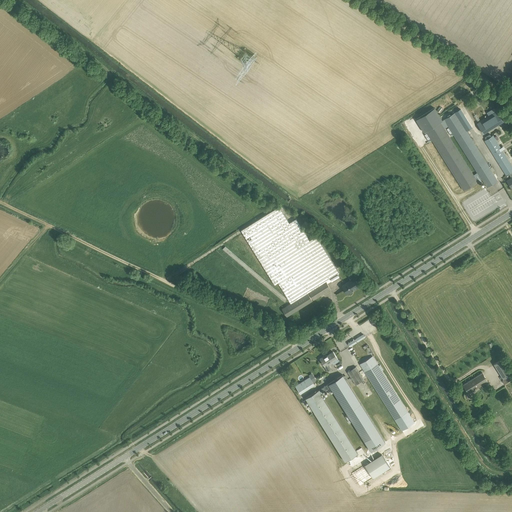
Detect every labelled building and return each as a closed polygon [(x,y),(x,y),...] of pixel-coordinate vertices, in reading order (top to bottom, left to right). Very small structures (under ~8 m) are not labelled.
[(434,108),(416,119),(424,132),(426,131),(464,190),(478,181),(477,181),(481,179),(477,172),(474,174),(445,128),(448,126),(444,119),(443,120),(434,108)] [(460,109),(455,112),(459,119),(465,115),(460,109)] [(498,110),(477,123),(483,133),(504,120),(498,110)] [(448,117),(444,119),(448,126),(449,127),(447,129),(452,136),(454,135),(477,172),(481,179),(482,178),(484,183),(487,187),(498,181),(495,176),(492,171),(489,167),(467,131),(459,119),(455,112),(452,114),(451,115),(448,117)] [(507,181),(511,187),(511,186),(511,165),(502,150),(505,149),(503,146),(501,148),(493,135),(485,140),(506,175),(508,174),(511,178),(507,181)] [(241,230),(221,242),(235,265),(242,260),(258,288),(269,281),(284,307),(331,278),(338,274),(338,273),(340,273),(316,236),(310,240),(296,218),(289,222),(279,206),(241,230)] [(338,274),(326,281),(328,284),(332,281),(332,280),(339,276),(338,274)] [(342,285),(347,293),(347,292),(353,288),(354,289),(359,286),(352,274),(348,276),(351,280),(342,285)] [(309,292),(313,300),(331,289),(328,284),(326,281),(309,292)] [(308,293),(282,309),(287,316),(313,300),(308,293)] [(347,343),(349,347),(357,342),(354,338),(347,343)] [(320,358),(328,370),(331,368),(329,364),(332,363),(331,361),(337,358),(333,352),(327,356),(326,355),(320,358)] [(360,364),(395,420),(408,412),(372,356),(360,364)] [(503,380),(505,384),(511,380),(511,368),(505,357),(495,364),(504,379),(503,380)] [(347,372),(356,385),(364,380),(356,366),(347,372)] [(463,384),(469,393),(488,381),(482,372),(463,384)] [(343,374),(318,390),(320,394),(331,387),(348,413),(345,415),(350,423),(352,421),(371,451),(385,442),(343,374)] [(310,377),(295,386),(300,394),(315,385),(310,377)] [(318,390),(306,398),(345,461),(357,453),(320,394),(318,390)] [(386,473),(391,470),(381,454),(363,464),(371,478),(384,471),(386,473)] [(367,485),(370,490),(379,485),(375,480),(367,485)]
